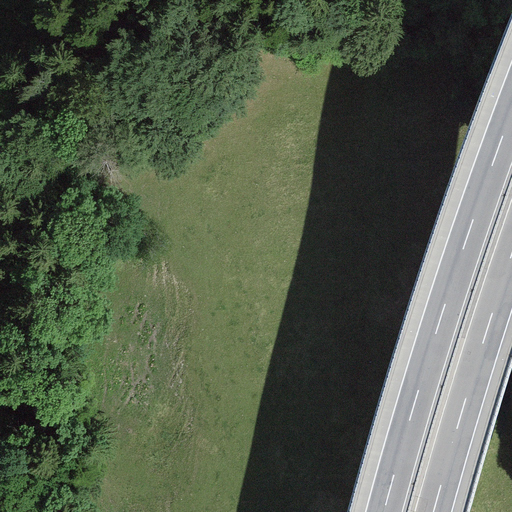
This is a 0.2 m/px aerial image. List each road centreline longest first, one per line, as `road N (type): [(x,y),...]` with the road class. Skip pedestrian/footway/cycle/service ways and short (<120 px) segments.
road 1 (motorway): [(511,109),(419,365),(376,511)]
road 2 (motorway): [(425,511),(511,245)]
